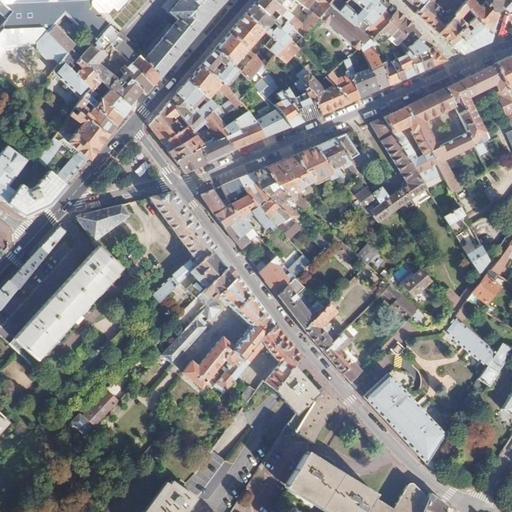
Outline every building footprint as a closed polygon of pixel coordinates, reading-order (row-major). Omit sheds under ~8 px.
[(0,0),(2,1),(8,7),(11,10),(23,21),(41,38),(46,32),(53,25),(61,16),(64,13),(73,22),(83,31),(86,34),(93,40),(99,34),(110,25),(117,33),(115,35),(116,36),(123,42),(127,36),(119,28),(116,30),(102,15),(102,7),(110,7),(113,3),(118,6),(122,0),(0,0)] [(0,0),(0,12),(5,17),(0,22),(0,45),(2,42),(23,21),(11,10),(8,7),(2,1),(0,0)] [(177,0),(176,3),(169,10),(177,18),(172,24),(162,35),(160,37),(157,42),(143,59),(160,75),(175,58),(180,52),(189,40),(195,34),(210,16),(224,0),(177,0)] [(274,0),(255,0),(253,2),(269,16),(274,9),(280,14),(274,20),(278,24),(282,27),(287,21),(292,16),(288,12),(274,0)] [(274,0),(288,12),(294,5),(293,4),(295,2),(293,0),(274,0)] [(297,0),(303,5),(307,8),(313,13),(318,17),(320,15),(330,4),(324,0),(297,0)] [(346,0),(344,3),(340,0),(333,0),(330,4),(338,11),(348,0),(346,0)] [(388,5),(382,0),(348,0),(338,11),(364,33),(370,25),(383,11),(388,5)] [(405,0),(417,9),(424,0),(405,0)] [(415,12),(414,12),(437,33),(454,13),(449,9),(445,14),(428,0),(424,0),(417,9),(415,12)] [(447,0),(453,4),(449,9),(454,13),(456,11),(461,4),(463,2),(460,0),(447,0)] [(461,4),(467,9),(473,16),(491,34),(498,13),(494,12),(482,0),(480,0),(480,1),(482,3),(479,6),(471,0),(463,0),(463,2),(461,4)] [(482,0),(494,12),(498,13),(501,0),(482,0)] [(253,2),(244,13),(265,30),(269,34),(273,38),(283,47),(290,39),(291,38),(286,34),(293,27),(287,21),(282,27),(278,24),(272,32),(267,27),(274,20),(269,16),(253,2)] [(330,4),(320,15),(358,48),(360,46),(369,38),(371,40),(378,32),(370,25),(364,33),(338,11),(330,4)] [(456,11),(454,13),(437,33),(446,42),(456,33),(464,26),(466,24),(459,19),(467,9),(461,4),(456,11)] [(305,10),(304,11),(309,16),(313,13),(307,8),(305,10)] [(391,18),(383,11),(370,25),(378,32),(380,30),(386,23),(391,18)] [(397,12),(391,18),(386,23),(394,30),(404,19),(397,12)] [(64,13),(61,16),(70,25),(73,22),(64,13)] [(244,13),(228,32),(249,49),(265,30),(244,13)] [(287,21),(293,27),(303,36),(318,17),(313,13),(309,16),(303,23),(293,15),(292,16),(287,21)] [(464,26),(456,33),(472,49),(489,42),(491,34),(473,16),(467,23),(472,27),(469,30),(464,26)] [(404,19),(394,30),(403,38),(413,28),(404,19)] [(34,41),(35,45),(37,50),(44,56),(53,57),(59,62),(61,59),(67,51),(46,32),(41,38),(23,21),(2,42),(34,41)] [(70,25),(67,29),(77,38),(83,31),(73,22),(70,25)] [(394,30),(386,23),(380,30),(387,37),(394,30)] [(75,62),(78,60),(98,78),(109,88),(128,106),(141,91),(145,93),(153,84),(130,62),(120,53),(117,58),(123,64),(121,67),(121,70),(123,72),(118,79),(98,62),(109,50),(106,47),(109,43),(99,34),(93,40),(86,34),(83,38),(90,44),(79,56),(71,47),(73,44),(53,25),(46,32),(67,51),(61,59),(70,68),(75,62)] [(109,43),(120,53),(130,62),(153,84),(160,75),(143,59),(138,55),(136,57),(123,46),(121,48),(113,39),(116,36),(115,35),(117,33),(110,25),(99,34),(109,43)] [(413,28),(403,38),(399,41),(402,44),(406,48),(412,44),(421,35),(413,28)] [(380,30),(378,32),(371,40),(377,44),(377,45),(385,39),(387,37),(380,30)] [(403,38),(394,30),(387,37),(396,45),(396,44),(399,41),(403,38)] [(249,49),(228,32),(213,49),(235,66),(241,58),(244,60),(246,57),(244,55),(249,49)] [(456,33),(446,42),(451,46),(455,49),(461,54),(472,49),(456,33)] [(269,34),(264,40),(268,43),(273,38),(269,34)] [(421,35),(412,44),(425,69),(433,66),(425,51),(432,45),(421,35)] [(385,39),(377,45),(385,52),(392,48),(396,45),(387,37),(385,39)] [(266,46),(267,48),(275,54),(280,59),(286,63),(299,48),(295,44),(290,39),(283,47),(273,38),(268,43),(266,46)] [(360,46),(370,68),(379,89),(405,78),(396,59),(389,62),(391,65),(388,67),(385,61),(380,63),(373,46),(377,44),(371,40),(369,38),(360,46)] [(400,56),(396,59),(405,78),(425,69),(412,44),(406,48),(403,50),(405,54),(400,56)] [(392,48),(393,52),(396,59),(400,56),(396,45),(392,48)] [(432,45),(425,51),(433,66),(447,60),(433,48),(433,47),(432,45)] [(267,48),(264,52),(271,59),(275,54),(267,48)] [(199,65),(227,86),(240,71),(235,66),(213,49),(199,65)] [(249,55),(253,58),(241,72),(249,80),(257,73),(263,78),(268,72),(265,67),(256,55),(255,54),(251,51),(249,55)] [(259,52),(256,55),(265,67),(268,63),(259,52)] [(511,54),(495,63),(511,102),(511,54)] [(347,69),(349,73),(360,97),(379,89),(370,68),(354,74),(347,58),(343,61),(347,69)] [(52,70),(74,92),(70,97),(77,103),(81,97),(89,86),(75,72),(70,68),(61,59),(59,62),(52,70)] [(80,67),(75,72),(89,86),(89,87),(98,78),(78,60),(75,62),(80,67)] [(343,61),(338,66),(341,72),(347,69),(343,61)] [(80,67),(75,62),(70,68),(75,72),(80,67)] [(511,128),(505,132),(511,147),(511,195),(503,207),(511,220),(511,102),(495,63),(446,86),(454,105),(457,111),(473,145),(478,155),(485,151),(480,142),(488,138),(467,97),(495,83),(499,90),(496,92),(499,97),(497,98),(505,114),(506,113),(510,121),(511,120),(511,128)] [(227,86),(199,65),(187,80),(208,98),(210,96),(216,89),(226,96),(229,99),(236,107),(242,103),(240,100),(233,93),(227,86)] [(300,78),(312,93),(320,113),(351,100),(335,83),(326,88),(304,67),(300,71),(298,74),(300,78)] [(327,75),(335,83),(351,100),(360,97),(349,73),(338,78),(332,71),(327,75)] [(263,78),(255,86),(240,100),(242,103),(248,111),(251,115),(269,99),(267,97),(275,89),(278,85),(268,72),(263,78)] [(288,88),(283,92),(303,120),(320,113),(312,93),(300,78),(297,80),(294,83),(301,93),(295,97),(288,88)] [(202,120),(214,111),(219,107),(208,98),(187,80),(175,93),(189,107),(193,110),(202,120)] [(255,86),(250,81),(239,92),(237,90),(233,93),(240,100),(255,86)] [(279,109),(280,110),(290,125),(303,120),(283,92),(278,85),(275,89),(278,93),(277,94),(281,100),(275,106),(279,109)] [(85,101),(92,106),(116,124),(122,115),(101,97),(97,101),(93,98),(96,93),(89,87),(89,86),(81,97),(85,101)] [(446,86),(405,106),(437,164),(440,169),(451,191),(459,186),(445,160),(473,145),(457,111),(452,114),(453,117),(451,118),(457,130),(454,132),(456,136),(437,145),(427,125),(424,120),(432,116),(454,105),(446,86)] [(98,95),(101,97),(122,115),(128,106),(109,88),(104,94),(99,90),(96,93),(98,95)] [(175,93),(169,101),(181,116),(189,125),(193,131),(198,127),(205,122),(202,120),(193,110),(189,107),(175,93)] [(0,135),(24,106),(11,95),(0,108),(0,135)] [(210,96),(208,98),(219,107),(225,113),(225,114),(236,107),(229,99),(222,105),(210,96)] [(77,103),(73,108),(108,135),(116,124),(92,106),(88,110),(82,106),(85,101),(81,97),(77,103)] [(181,116),(169,101),(149,124),(164,145),(183,131),(182,130),(184,129),(177,120),(181,116)] [(382,116),(418,174),(437,164),(405,106),(382,116)] [(219,107),(214,111),(222,119),(225,113),(219,107)] [(66,183),(89,157),(91,159),(108,135),(73,108),(57,132),(81,151),(77,156),(75,154),(58,174),(58,177),(66,183)] [(279,109),(256,122),(265,136),(290,125),(280,110),(279,109)] [(205,122),(213,132),(218,138),(224,135),(235,149),(265,136),(256,122),(251,115),(248,111),(227,125),(222,119),(214,111),(202,120),(205,122)] [(402,180),(400,184),(401,186),(388,195),(381,186),(372,193),(379,202),(374,205),(368,210),(370,213),(377,221),(399,207),(402,212),(406,209),(403,204),(427,189),(418,174),(382,116),(369,122),(404,179),(402,180)] [(435,121),(432,116),(424,120),(427,125),(435,121)] [(183,131),(164,145),(169,152),(177,146),(178,149),(197,136),(193,131),(189,125),(184,129),(182,130),(183,131)] [(178,149),(177,146),(169,152),(185,173),(216,157),(235,149),(224,135),(218,138),(212,142),(211,141),(203,144),(202,142),(205,140),(206,138),(206,137),(198,127),(193,131),(197,136),(178,149)] [(53,138),(60,143),(75,154),(77,156),(81,151),(57,132),(53,138)] [(343,133),(334,137),(361,176),(362,178),(365,176),(351,156),(357,152),(343,133)] [(334,137),(312,146),(326,168),(330,169),(336,175),(344,184),(347,182),(341,173),(341,172),(336,166),(342,162),(345,167),(348,166),(357,178),(361,176),(334,137)] [(60,143),(53,138),(37,160),(45,165),(60,143)] [(6,145),(0,151),(0,197),(7,203),(15,191),(7,185),(26,160),(6,145)] [(312,146),(294,154),(304,172),(308,169),(313,179),(315,184),(328,178),(329,179),(336,175),(330,169),(326,168),(312,146)] [(294,154),(265,167),(273,182),(288,196),(293,200),(294,199),(303,207),(308,203),(298,194),(294,192),(302,185),(313,179),(308,169),(304,172),(294,154)] [(252,172),(260,189),(292,218),(297,214),(296,213),(298,211),(294,208),(293,210),(283,201),(288,196),(273,182),(265,167),(252,172)] [(21,184),(15,191),(7,203),(24,215),(48,203),(66,183),(58,177),(49,170),(34,186),(28,189),(21,184)] [(244,189),(247,195),(278,226),(288,237),(299,225),(292,218),(260,189),(252,172),(238,178),(244,189)] [(238,178),(220,185),(228,200),(237,195),(236,194),(244,189),(238,178)] [(368,186),(354,195),(365,207),(372,202),(374,205),(379,202),(372,193),(368,186)] [(199,194),(210,210),(223,227),(238,217),(230,203),(223,207),(214,193),(216,191),(214,188),(199,194)] [(348,188),(343,192),(359,212),(370,213),(368,210),(365,207),(354,195),(348,188)] [(172,192),(148,198),(193,255),(152,294),(159,302),(189,272),(215,246),(172,192)] [(247,195),(230,203),(238,217),(248,229),(252,227),(247,221),(250,219),(246,213),(250,210),(265,229),(270,225),(273,228),(274,230),(278,226),(247,195)] [(121,205),(74,216),(93,241),(128,217),(121,205)] [(459,207),(443,216),(449,224),(464,215),(459,207)] [(238,217),(223,227),(240,248),(254,239),(258,242),(262,239),(257,233),(252,227),(248,229),(238,217)] [(0,310),(64,231),(58,225),(0,288),(0,310)] [(318,231),(312,237),(322,246),(333,234),(330,231),(325,237),(318,231)] [(338,238),(333,234),(322,246),(316,252),(321,256),(338,238)] [(376,252),(367,243),(356,254),(366,262),(376,252)] [(470,243),(462,247),(478,273),(486,263),(477,247),(473,249),(470,243)] [(477,247),(486,263),(488,261),(480,245),(477,247)] [(121,267),(97,246),(12,338),(13,339),(8,344),(30,365),(35,360),(36,360),(121,267)] [(228,264),(215,246),(189,272),(205,288),(228,264)] [(266,253),(268,254),(272,259),(276,256),(271,249),(266,253)] [(309,259),(304,253),(288,270),(293,276),(309,259)] [(272,259),(268,254),(260,261),(265,265),(272,259)] [(265,265),(258,271),(275,294),(290,279),(293,276),(288,270),(276,256),(272,259),(265,265)] [(265,265),(260,261),(254,267),(258,271),(265,265)] [(236,274),(228,264),(205,288),(201,292),(210,301),(213,299),(218,293),(236,274)] [(397,282),(408,272),(402,266),(391,276),(397,282)] [(413,274),(411,272),(399,282),(412,296),(430,280),(419,268),(413,274)] [(389,274),(384,269),(378,273),(385,279),(389,274)] [(233,347),(221,337),(198,366),(191,360),(182,372),(200,387),(211,376),(217,380),(226,371),(221,367),(225,362),(230,366),(237,357),(242,361),(274,322),(236,274),(218,293),(251,326),(233,347)] [(498,285),(484,275),(471,292),(485,302),(498,285)] [(290,279),(275,294),(303,329),(329,302),(321,294),(315,299),(310,305),(300,292),(295,296),(288,287),(293,283),(290,279)] [(393,301),(390,304),(404,317),(405,318),(416,307),(389,283),(379,293),(383,296),(386,294),(393,301)] [(449,288),(442,293),(453,306),(456,302),(459,299),(449,288)] [(210,301),(205,307),(200,312),(204,315),(208,320),(221,306),(213,299),(210,301)] [(336,309),(329,302),(303,329),(323,351),(332,341),(320,328),(336,309)] [(195,314),(192,314),(184,323),(187,326),(197,316),(200,312),(205,307),(203,306),(195,314)] [(405,318),(406,319),(418,331),(426,329),(426,324),(430,319),(416,307),(405,318)] [(456,310),(453,315),(460,321),(464,316),(456,310)] [(453,315),(443,328),(463,345),(468,350),(486,366),(495,351),(494,350),(488,345),(460,321),(453,315)] [(197,316),(187,326),(160,354),(171,363),(205,327),(204,325),(205,323),(200,319),(197,316)] [(222,393),(262,344),(278,364),(265,381),(274,390),(293,364),(297,360),(300,356),(274,322),(242,361),(237,357),(230,366),(226,371),(217,380),(213,385),(222,393)] [(332,341),(323,351),(350,383),(359,370),(343,352),(346,348),(343,345),(351,337),(344,329),(332,341)] [(500,343),(493,338),(488,345),(494,350),(500,343)] [(494,350),(495,351),(486,366),(482,372),(477,379),(488,385),(511,349),(500,343),(494,350)] [(293,364),(274,390),(278,394),(289,407),(294,412),(285,426),(295,431),(318,392),(317,391),(309,382),(298,369),(293,364)] [(385,375),(380,380),(362,396),(381,418),(402,392),(385,375)] [(255,391),(248,385),(238,398),(246,404),(255,391)] [(334,401),(321,388),(317,391),(318,392),(295,431),(299,434),(312,442),(333,407),(334,401)] [(511,389),(501,408),(511,414),(511,389)] [(116,400),(106,390),(81,415),(92,425),(116,400)] [(402,392),(381,418),(400,438),(425,463),(433,449),(442,435),(422,413),(417,408),(404,394),(402,392)] [(81,415),(79,413),(71,422),(83,434),(92,425),(81,415)] [(285,426),(279,435),(289,441),(293,434),(298,436),(299,434),(295,431),(285,426)] [(447,458),(433,449),(425,463),(438,472),(447,458)] [(79,461),(68,451),(58,461),(69,471),(79,461)] [(303,454),(285,483),(332,511),(420,511),(427,497),(410,481),(406,483),(392,506),(303,454)] [(145,511),(185,511),(196,497),(171,479),(169,483),(167,483),(145,511)] [(429,491),(427,497),(420,511),(451,511),(450,508),(429,491)]
